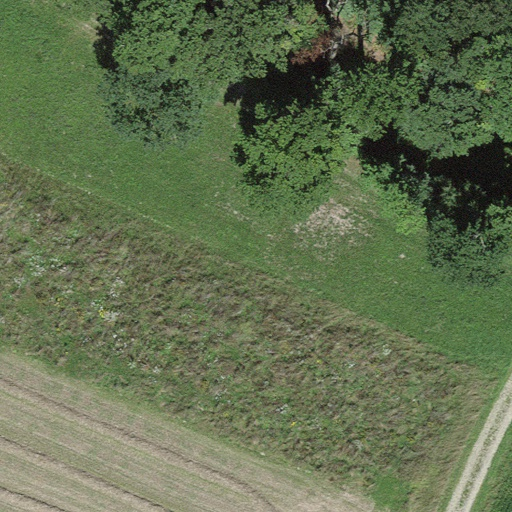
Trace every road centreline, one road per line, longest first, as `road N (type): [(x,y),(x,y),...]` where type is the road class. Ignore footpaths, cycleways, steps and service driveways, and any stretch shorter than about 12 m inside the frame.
road 1 (track): [(511,269),(64,0)]
road 2 (track): [(459,511),(511,396)]
